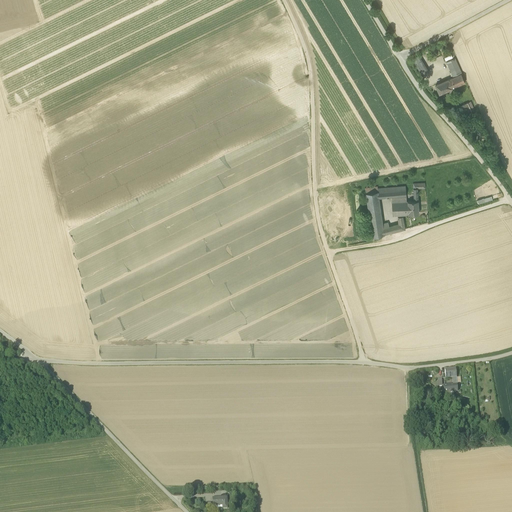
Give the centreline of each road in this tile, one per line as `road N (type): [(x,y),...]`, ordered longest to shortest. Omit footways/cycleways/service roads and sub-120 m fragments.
road 1 (unclassified): [(38,360),(407,368),(511,352)]
road 2 (track): [(283,0),(311,61),(315,215),(365,362)]
road 3 (unclassified): [(38,360),(185,511)]
road 4 (unclassified): [(511,202),(401,59)]
road 5 (track): [(407,368),(511,446)]
road 6 (unclassified): [(401,59),(509,0)]
